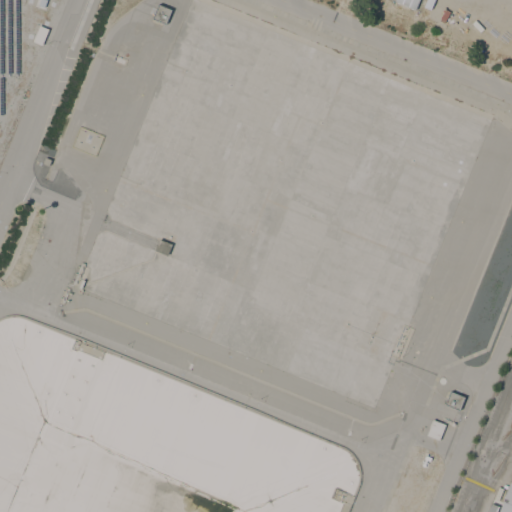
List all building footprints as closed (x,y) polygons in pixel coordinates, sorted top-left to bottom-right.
[(393,0),(393,1),(414,10),(417,0),(393,0)] [(157,4),(171,9),(165,24),(152,19),(157,4)] [(79,126),(103,136),(95,156),(71,147),(79,126)] [(51,160),(48,166),(42,163),(45,157),(51,160)] [(171,244),(167,256),(154,250),(158,239),(171,244)] [(444,405),(449,391),(464,397),(458,410),(444,405)] [(432,419),(445,424),(439,440),(426,435),(432,419)] [(431,458),(429,461),(426,460),(425,464),(424,467),(421,466),(422,463),(423,463),(425,459),(424,459),(425,455),(431,458)] [(0,493),(2,489),(10,492),(13,485),(3,482),(6,473),(5,467),(0,464),(0,493)] [(511,503),(503,500),(507,489),(505,488),(506,486),(508,487),(510,483),(511,483),(511,503)] [(511,511),(500,511),(504,503),(511,506),(511,511)]
